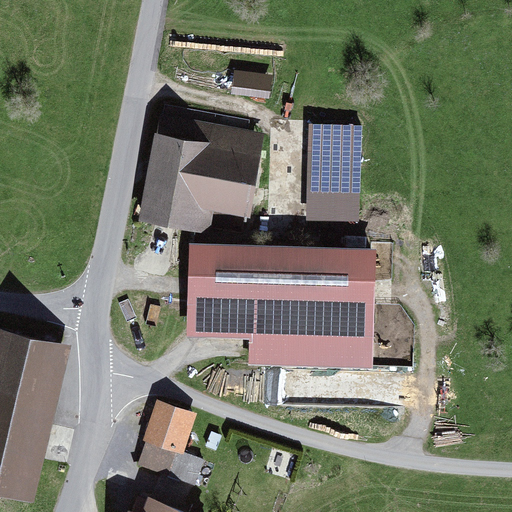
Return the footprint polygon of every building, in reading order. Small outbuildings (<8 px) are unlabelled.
[(236,70),(231,94),(270,101),(274,77),(236,70)] [(267,142),(157,120),(137,224),(211,239),(216,215),(252,222),(267,142)] [(362,135),(308,131),(304,193),(359,196),(362,135)] [(328,252),(179,249),(177,323),(207,324),(207,340),(326,343),(328,252)] [(0,499),(27,506),(61,349),(0,335),(0,499)] [(198,416),(152,402),(138,447),(185,461),(198,416)] [(171,511),(140,502),(136,511),(171,511)]
